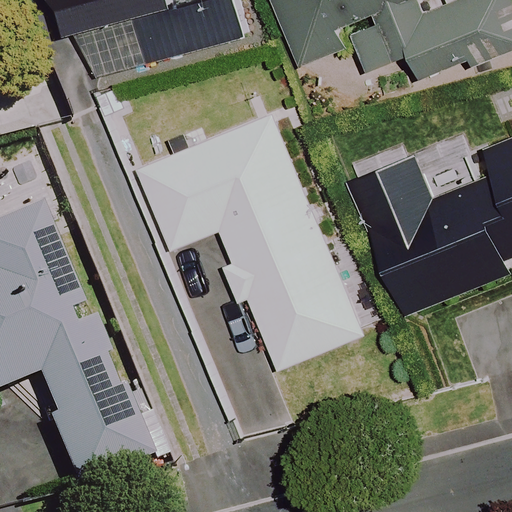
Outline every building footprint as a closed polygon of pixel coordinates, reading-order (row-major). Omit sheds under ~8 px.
[(85,0),(59,7),(79,83),(247,40),(236,0),(85,0)] [(511,0),(453,0),(415,15),(409,0),(272,0),(301,76),(350,57),(359,81),(411,61),(420,85),(511,50),(511,0)] [(365,335),(274,112),(139,167),(173,250),(222,230),(235,261),(225,265),(239,301),(248,297),(278,371),(365,335)] [(406,315),(511,276),(511,130),(486,140),(499,175),(401,210),(403,218),(375,228),(406,315)] [(87,314),(80,317),(35,208),(0,222),(0,390),(25,380),(71,490),(141,461),(98,359),(104,356),(87,314)]
